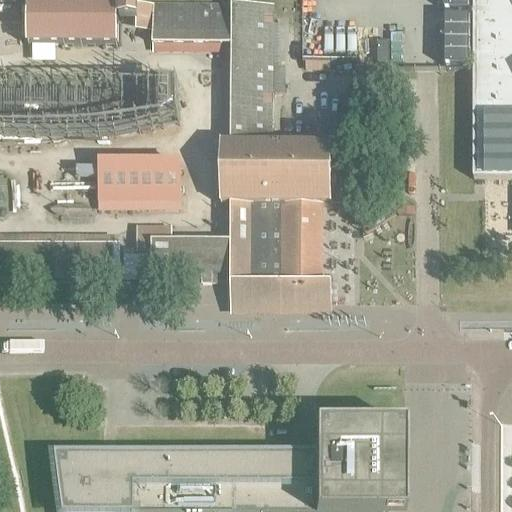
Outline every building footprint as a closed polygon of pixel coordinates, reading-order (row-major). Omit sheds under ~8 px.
[(470,119),(470,121),(473,121),(473,140),(474,140),(474,145),(473,145),(473,150),(473,182),(511,181),(511,0),(469,0),(470,0),(473,0),(473,119),(470,119)] [(230,307),(331,307),(331,286),(322,286),(322,208),(331,208),(331,147),(272,147),(273,7),(153,7),(152,9),(136,9),(136,6),(27,6),(27,48),(117,48),(117,23),(136,23),(144,30),(152,30),(152,47),(232,47),(231,146),(220,146),(220,207),(231,207),(231,246),(171,245),(171,231),(136,231),(136,253),(151,253),(151,286),(230,286),(230,307)] [(180,162),(94,162),(95,209),(180,210),(180,162)] [(0,255),(0,280),(113,281),(113,256),(0,255)] [(391,511),(404,505),(404,428),(314,428),(314,457),(51,457),(53,480),(57,509),(57,511),(391,511)]
